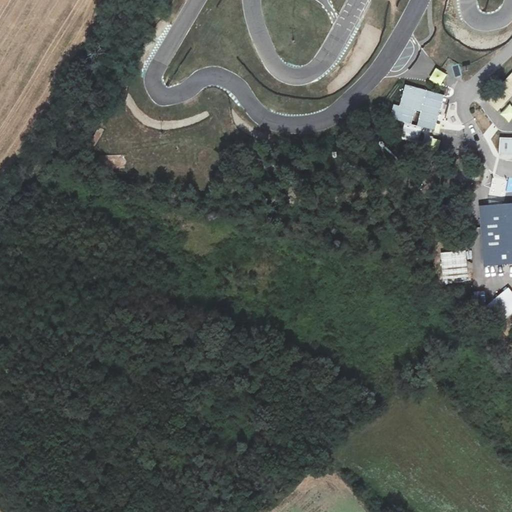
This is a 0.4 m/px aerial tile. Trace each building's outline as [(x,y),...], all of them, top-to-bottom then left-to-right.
[(436,67),(429,79),(440,86),(447,74),(436,67)] [(510,96),(511,93),(511,73),(494,93),(501,100),(507,93),(510,96)] [(419,118),(436,123),(442,102),(425,97),(426,90),(405,84),(399,106),(393,104),(390,118),(411,124),(415,109),(421,111),(419,118)] [(497,110),(504,103),(501,100),(494,93),(487,100),(497,110)] [(507,93),(501,100),(504,103),(510,96),(507,93)] [(506,122),(511,118),(511,104),(511,105),(500,111),(506,122)] [(400,139),(418,143),(421,127),(403,123),(400,139)] [(511,137),(500,137),(498,154),(511,154),(511,137)] [(432,138),(430,151),(438,152),(440,140),(432,138)] [(511,203),(480,206),(484,265),(511,262),(511,203)] [(441,279),(468,278),(466,250),(440,252),(441,279)] [(499,324),(511,312),(511,292),(508,287),(485,307),(499,324)]
